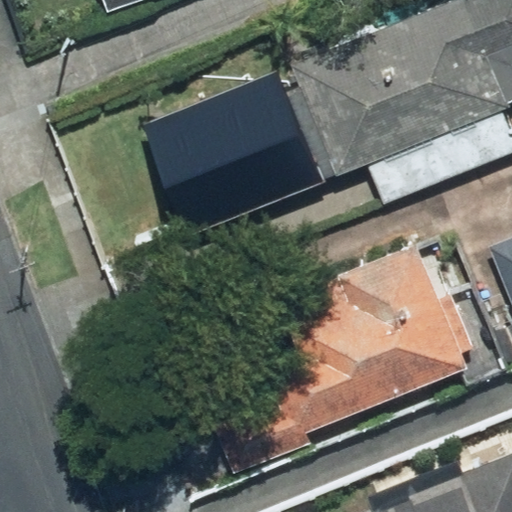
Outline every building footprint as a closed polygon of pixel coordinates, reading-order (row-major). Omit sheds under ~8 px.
[(116,0),(121,10),(144,0),(116,0)] [(154,134),(190,230),(368,164),(383,202),(511,153),(511,97),(511,0),(425,0),(292,50),(302,79),(154,134)] [(511,226),(494,233),(511,278),(511,226)] [(219,413),(240,466),(319,436),(315,425),(478,362),(472,346),(483,341),(461,283),(449,288),(428,235),(256,302),(288,386),(219,413)] [(511,511),(511,447),(348,511),(511,511)]
